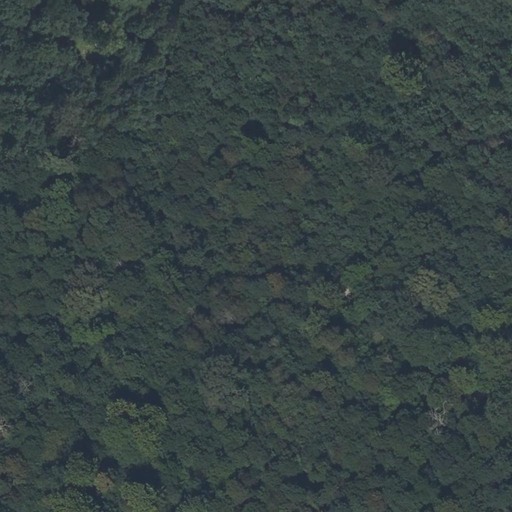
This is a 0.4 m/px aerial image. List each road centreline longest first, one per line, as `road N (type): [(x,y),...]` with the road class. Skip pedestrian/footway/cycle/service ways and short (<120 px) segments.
road 1 (track): [(239,511),(311,419),(347,292),(376,228)]
road 2 (track): [(511,132),(427,166),(376,228)]
